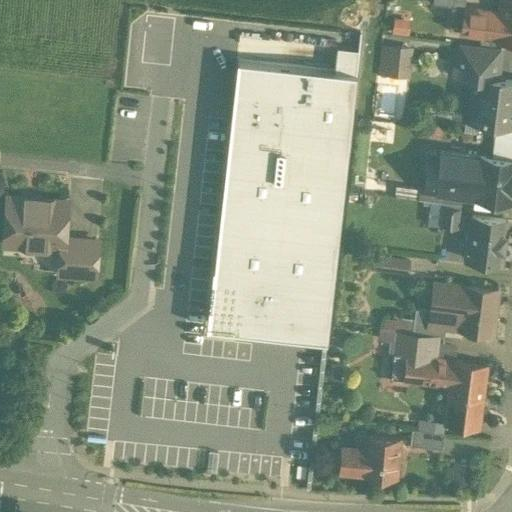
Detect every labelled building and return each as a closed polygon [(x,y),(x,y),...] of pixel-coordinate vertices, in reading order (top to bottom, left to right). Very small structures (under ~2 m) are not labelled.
[(511,0),(497,0),(496,9),(493,35),(493,36),(511,37),(511,0)] [(496,9),(462,5),(458,31),(493,35),(496,9)] [(383,41),(382,71),(414,71),(415,41),(383,41)] [(499,47),(467,43),(463,73),(496,77),(499,47)] [(356,74),(237,61),(207,326),(327,339),(356,74)] [(511,79),(496,77),(463,73),(463,74),(469,75),(464,116),(511,121),(511,79)] [(478,155),(463,153),(462,161),(437,158),(433,189),(507,199),(511,158),(478,154),(478,155)] [(65,198),(7,194),(3,241),(60,246),(61,246),(62,236),(65,198)] [(460,195),(448,194),(447,201),(459,203),(460,195)] [(458,206),(442,204),(440,221),(440,224),(456,226),(458,206)] [(504,218),(470,214),(464,256),(498,260),(504,218)] [(440,221),(432,220),(432,229),(439,230),(440,224),(440,221)] [(96,238),(62,236),(61,246),(60,246),(58,271),(93,274),(96,238)] [(412,272),(414,261),(374,254),(372,265),(412,272)] [(496,287),(432,279),(428,307),(446,310),(444,324),(491,330),(496,287)] [(428,307),(414,306),(411,330),(436,333),(442,334),(444,324),(446,310),(428,307)] [(411,330),(394,328),(391,352),(409,354),(409,352),(433,355),(436,333),(411,330)] [(433,355),(409,352),(409,354),(406,378),(446,383),(442,420),(477,424),(486,362),(433,355)] [(442,430),(410,426),(409,442),(440,446),(442,430)] [(399,436),(353,432),(352,443),(363,444),(362,455),(345,453),(344,469),(338,469),(338,472),(396,476),(399,436)]
